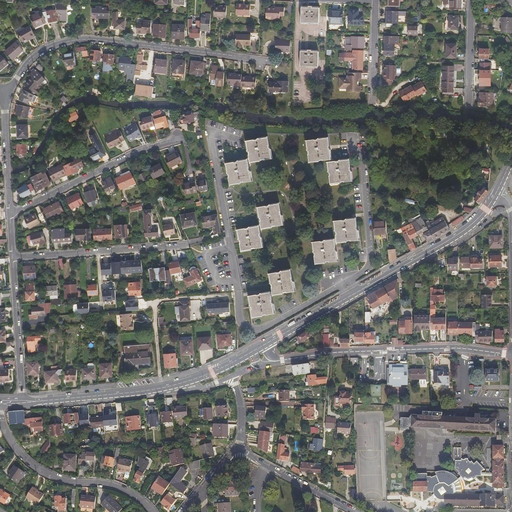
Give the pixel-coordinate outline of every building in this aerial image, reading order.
[(451,6),(450,10),(461,10),(461,0),(450,0),(451,1),(444,1),(444,4),(446,4),(450,5),(451,6)] [(499,4),(486,1),(484,11),(488,12),(490,6),(498,8),(499,4)] [(66,19),(67,4),(62,4),(55,3),(55,4),(56,9),(59,18),(66,19)] [(244,6),(244,4),(238,4),(238,15),(251,15),(252,6),(246,6),(244,6)] [(214,16),(226,17),(227,5),(222,5),(222,6),(214,6),(214,16)] [(267,8),(267,16),(273,17),(273,19),(280,19),(280,16),(284,16),(285,7),(277,7),(277,8),(267,8)] [(310,8),(302,8),(302,22),(319,23),(320,9),(313,8),(313,7),(310,7),(310,8)] [(108,20),(109,9),(101,9),(101,8),(100,8),(99,8),(99,10),(92,10),(92,17),(97,17),(96,20),(108,20)] [(359,10),(351,10),(350,23),(364,24),(364,15),(359,15),(359,10)] [(48,25),(50,25),(50,23),(58,21),(55,11),(43,14),(47,22),(48,25)] [(343,11),(327,11),(327,15),(330,16),(329,23),(343,23),(343,11)] [(387,24),(398,24),(398,16),(398,11),(387,11),(387,13),(386,13),(386,15),(387,16),(387,24)] [(43,14),(42,12),(30,17),(35,27),(47,22),(43,14)] [(125,29),(126,20),(118,19),(118,12),(113,12),(113,23),(114,23),(114,29),(125,29)] [(201,21),(201,31),(210,31),(211,15),(206,15),(206,18),(201,18),(201,21)] [(459,17),(451,17),(451,20),(450,29),(459,30),(459,17)] [(511,17),(502,17),(502,24),(502,32),(511,32),(511,17)] [(195,40),(200,40),(201,31),(201,21),(196,21),(196,24),(196,29),(192,29),(192,24),(192,20),(188,20),(188,29),(190,29),(190,37),(195,37),(195,40)] [(147,35),(151,35),(151,22),(144,22),(144,24),(138,24),(137,35),(144,35),(144,34),(147,35)] [(418,34),(418,28),(417,28),(418,25),(403,24),(403,27),(409,27),(409,34),(418,34)] [(165,25),(154,25),(154,37),(165,38),(165,25)] [(185,25),(173,25),(172,39),(184,39),(185,25)] [(29,26),(18,33),(23,42),(27,40),(30,38),(31,39),(35,36),(29,26)] [(251,35),(236,34),(235,44),(236,45),(236,46),(242,46),(242,44),(251,44),(250,40),(258,40),(258,32),(251,32),(251,35)] [(399,44),(399,37),(385,36),(385,55),(394,55),(395,44),(399,44)] [(365,47),(365,38),(345,37),(345,38),(346,38),(345,44),(344,50),(351,50),(351,47),(365,47)] [(289,40),(276,40),(276,51),(289,51),(289,40)] [(16,43),(6,52),(13,60),(23,52),(16,43)] [(457,46),(448,45),(447,58),(457,59),(457,46)] [(86,48),(77,49),(77,53),(82,53),(83,58),(88,57),(87,53),(86,48)] [(141,65),(143,55),(140,55),(141,50),(136,49),(133,74),(139,75),(140,69),(146,70),(147,66),(141,65)] [(489,50),(480,49),(480,59),(489,59),(489,50)] [(101,51),(92,50),(91,60),(99,61),(101,51)] [(309,51),(301,51),(301,66),(318,67),(319,52),(312,52),(312,50),(309,50),(309,51)] [(66,65),(76,64),(74,51),(63,53),(64,61),(66,61),(66,65)] [(362,62),(362,51),(353,51),(353,70),(363,70),(363,62),(362,62)] [(107,64),(113,65),(114,60),(113,59),(113,56),(104,55),(103,62),(108,62),(107,64)] [(1,57),(0,57),(0,71),(8,65),(1,57)] [(116,63),(117,63),(119,63),(119,67),(119,68),(130,69),(131,58),(117,57),(116,63)] [(167,60),(156,59),(155,72),(165,73),(167,60)] [(185,60),(174,59),(172,75),(182,76),(182,72),(184,72),(185,60)] [(201,75),(202,69),(203,63),(203,62),(192,61),(190,73),(201,75)] [(481,63),(481,71),(482,71),(491,71),(492,64),(481,63)] [(385,74),(383,74),(383,80),(384,80),(384,85),(390,85),(392,82),(392,80),(394,80),(395,76),(396,76),(396,66),(385,65),(385,70),(385,74)] [(222,89),(224,89),(224,73),(217,73),(218,67),(211,66),(211,81),(214,81),(214,84),(216,84),(217,83),(219,83),(219,85),(222,85),(222,89)] [(454,67),(443,66),(442,93),(453,93),(454,67)] [(33,77),(41,84),(43,85),(47,81),(37,71),(36,72),(35,70),(33,72),(34,73),(31,76),(33,77)] [(234,85),(241,85),(242,75),(242,74),(234,73),(234,72),(228,72),(228,82),(235,83),(234,85)] [(242,75),(241,85),(255,86),(255,76),(242,75)] [(362,83),(362,76),(349,76),(349,79),(348,79),(348,81),(348,83),(344,83),(341,84),(341,88),(344,90),(347,90),(351,94),(362,94),(362,93),(362,89),(359,89),(359,83),(362,83)] [(35,95),(37,96),(40,93),(36,90),(41,84),(33,77),(26,85),(30,88),(31,89),(29,92),(35,95)] [(289,92),(289,80),(279,80),(279,82),(271,82),(271,92),(289,92)] [(348,83),(348,81),(341,81),(340,92),(346,92),(346,94),(351,94),(347,90),(344,90),(341,88),(341,84),(344,83),(348,83)] [(414,85),(402,92),(407,101),(419,95),(419,96),(427,92),(427,88),(424,82),(414,87),(414,85)] [(134,94),(151,96),(152,87),(136,84),(134,94)] [(35,95),(29,92),(28,91),(25,90),(23,94),(22,93),(19,99),(28,103),(30,100),(32,101),(35,95)] [(494,93),(480,93),(479,106),(493,107),(494,93)] [(28,118),(30,107),(18,105),(15,115),(28,118)] [(180,126),(199,120),(197,111),(192,112),(192,115),(178,118),(180,126)] [(69,117),(69,118),(70,120),(67,122),(68,125),(78,120),(75,114),(69,117)] [(157,131),(154,118),(145,121),(146,124),(143,125),(146,134),(157,131)] [(156,124),(158,130),(164,128),(165,130),(169,129),(169,128),(172,127),(170,121),(167,122),(167,121),(164,121),(164,119),(159,120),(160,123),(156,124)] [(130,127),(123,130),(129,143),(134,141),(133,140),(136,138),(137,140),(141,138),(134,124),(130,126),(130,127)] [(28,125),(17,126),(18,138),(28,137),(28,125)] [(117,146),(118,148),(122,146),(121,144),(124,143),(120,134),(105,141),(109,151),(114,148),(117,146)] [(94,136),(89,138),(94,148),(95,151),(88,154),(92,163),(104,157),(94,136)] [(269,137),(247,140),(251,159),(251,162),(273,158),(269,137)] [(330,159),(326,137),(305,140),(308,162),(330,159)] [(25,145),(17,146),(18,155),(26,154),(25,145)] [(166,159),(171,169),(184,163),(179,154),(171,158),(171,156),(166,159)] [(330,182),(352,179),(348,157),(330,160),(327,161),(330,182)] [(73,164),(62,169),(66,177),(77,172),(77,170),(83,168),(81,164),(82,162),(80,161),(79,159),(74,161),(73,162),(73,164)] [(227,163),(231,185),(253,181),(249,159),(227,163)] [(160,165),(149,171),(154,180),(165,174),(160,165)] [(61,166),(47,173),(52,184),(58,181),(66,177),(62,169),(61,166)] [(135,181),(132,174),(131,174),(128,169),(119,173),(119,175),(114,178),(119,188),(135,181)] [(37,175),(43,188),(50,185),(44,173),(37,175)] [(138,176),(142,183),(149,180),(145,173),(138,176)] [(36,191),(43,188),(37,175),(31,178),(36,191)] [(102,182),(107,191),(116,187),(111,178),(102,182)] [(200,183),(202,193),(211,190),(209,181),(200,183)] [(30,192),(33,190),(30,183),(23,186),(22,185),(19,187),(19,188),(17,189),(21,198),(30,193),(30,192)] [(184,187),(187,196),(199,194),(196,184),(184,187)] [(480,203),(489,192),(484,188),(481,192),(480,191),(478,193),(479,194),(475,199),(480,203)] [(85,194),(89,207),(93,206),(92,201),(97,200),(94,191),(85,194)] [(66,200),(72,210),(83,205),(78,194),(66,200)] [(43,209),(47,218),(57,213),(58,214),(63,212),(59,202),(43,209)] [(131,206),(132,210),(143,207),(141,202),(131,206)] [(263,228),(266,228),(285,225),(281,203),(269,205),(261,206),(260,207),(263,228)] [(144,211),(145,237),(159,236),(159,229),(151,229),(151,215),(153,215),(153,211),(144,211)] [(33,213),(30,215),(30,216),(23,219),(27,228),(38,223),(33,213)] [(180,218),(183,229),(197,225),(195,214),(180,218)] [(455,225),(466,218),(464,216),(463,214),(453,220),(455,225)] [(212,226),(213,234),(220,233),(216,215),(204,217),(205,227),(212,226)] [(336,219),(339,241),(361,238),(359,228),(358,216),(336,219)] [(435,222),(427,226),(434,237),(450,228),(443,216),(437,219),(434,220),(435,222)] [(421,217),(414,221),(419,233),(426,229),(427,230),(425,231),(429,240),(434,237),(427,226),(425,222),(422,217),(421,217)] [(433,218),(425,222),(427,226),(435,222),(434,220),(433,218)] [(374,221),(375,233),(389,232),(388,229),(387,219),(374,221)] [(405,233),(412,250),(417,247),(413,236),(419,233),(414,221),(409,223),(402,226),(405,233)] [(115,224),(115,237),(127,236),(127,223),(115,224)] [(163,226),(165,236),(175,234),(174,225),(163,226)] [(261,226),(239,229),(243,251),(265,247),(261,226)] [(51,229),(52,242),(71,240),(70,233),(63,233),(63,228),(51,229)] [(88,230),(74,230),(74,240),(83,240),(89,240),(88,230)] [(42,232),(31,235),(33,244),(39,243),(40,245),(46,243),(42,232)] [(111,241),(111,232),(92,232),(93,242),(111,241)] [(491,237),(491,249),(503,249),(503,237),(491,237)] [(339,250),(338,244),(337,241),(337,238),(316,242),(319,264),(341,260),(339,250)] [(391,248),(392,261),(400,257),(398,246),(391,248)] [(462,259),(462,267),(482,267),(482,260),(479,260),(479,257),(477,255),(471,255),(470,256),(470,258),(462,259)] [(449,273),(459,273),(459,257),(454,257),(454,261),(449,261),(449,273)] [(491,257),(491,267),(502,267),(502,257),(491,257)] [(132,273),(141,272),(141,260),(131,261),(132,273)] [(132,273),(131,261),(121,261),(121,262),(122,273),(132,273)] [(174,263),(168,264),(169,274),(180,272),(177,261),(173,261),(174,263)] [(112,274),(122,273),(121,262),(116,262),(115,262),(111,262),(111,263),(112,274)] [(112,274),(111,263),(102,264),(102,275),(112,274)] [(24,266),(25,279),(36,278),(35,266),(24,266)] [(191,276),(183,280),(185,286),(200,280),(198,277),(196,271),(197,270),(196,268),(195,269),(194,268),(191,267),(190,267),(188,269),(189,271),(191,276)] [(163,280),(163,278),(163,274),(163,268),(148,269),(149,281),(163,280)] [(277,294),(280,294),(297,291),(294,270),(276,273),(273,273),(276,292),(277,294)] [(189,275),(182,278),(183,280),(191,276),(189,271),(188,272),(189,275)] [(489,278),(489,286),(501,287),(501,282),(499,282),(499,278),(489,278)] [(367,312),(365,312),(365,322),(367,322),(372,322),(372,319),(374,319),(374,314),(382,310),(381,307),(382,306),(382,305),(387,302),(397,296),(397,279),(366,296),(369,300),(368,301),(368,305),(370,308),(370,309),(367,309),(367,312)] [(143,295),(141,282),(130,283),(131,294),(134,294),(134,296),(139,296),(139,295),(143,295)] [(26,283),(26,292),(34,291),(34,283),(26,283)] [(57,286),(46,286),(47,295),(50,295),(58,295),(57,286)] [(64,287),(65,299),(80,298),(79,292),(77,292),(77,286),(64,287)] [(88,287),(88,297),(98,297),(97,286),(88,287)] [(430,309),(434,309),(435,305),(432,305),(433,300),(444,300),(444,294),(443,294),(443,289),(434,289),(434,287),(430,287),(430,309)] [(26,292),(26,300),(39,300),(39,291),(34,291),(26,292)] [(278,314),(274,292),(252,296),(255,318),(278,314)] [(483,310),(492,310),(492,297),(483,297),(483,310)] [(180,312),(181,321),(191,320),(189,305),(191,305),(191,299),(179,300),(180,306),(175,306),(176,313),(180,312)] [(207,303),(208,312),(215,312),(216,313),(223,313),(223,311),(231,310),(230,301),(223,302),(222,299),(214,300),(215,303),(207,303)] [(99,302),(78,302),(78,312),(99,312),(99,302)] [(47,303),(39,303),(39,307),(32,307),(32,312),(29,311),(29,318),(37,318),(37,315),(45,315),(45,313),(50,313),(52,305),(51,305),(51,303),(47,303)] [(120,314),(121,330),(134,329),(133,324),(131,324),(131,320),(132,319),(132,314),(120,314)] [(400,318),(399,333),(412,334),(412,317),(406,317),(406,318),(400,318)] [(415,319),(414,332),(420,332),(420,330),(430,330),(430,319),(415,319)] [(442,319),(432,319),(432,337),(437,337),(437,328),(439,328),(439,327),(442,327),(442,329),(445,329),(445,319),(442,319)] [(475,337),(475,323),(475,322),(457,322),(457,323),(457,334),(464,334),(464,336),(472,336),(472,337),(475,337)] [(447,335),(457,335),(457,334),(457,323),(448,323),(447,335)] [(478,343),(492,343),(492,333),(479,333),(479,324),(475,323),(475,337),(475,340),(478,340),(478,343)] [(305,331),(298,335),(300,337),(297,339),(298,340),(296,342),(298,345),(309,338),(308,336),(307,333),(305,331)] [(495,332),(495,343),(504,343),(504,333),(498,333),(498,332),(495,332)] [(28,336),(28,349),(35,349),(35,340),(42,340),(42,336),(28,336)] [(218,337),(219,348),(222,348),(233,347),(232,336),(218,337)] [(199,340),(199,351),(212,350),(211,338),(199,340)] [(331,338),(331,348),(340,348),(340,345),(336,345),(335,340),(334,340),(333,338),(331,338)] [(194,340),(193,340),(183,340),(182,340),(183,354),(195,354),(194,340)] [(134,363),(151,362),(150,350),(150,346),(125,348),(125,352),(127,369),(134,368),(134,363)] [(177,353),(175,353),(169,353),(165,354),(166,366),(178,366),(177,353)] [(35,374),(35,376),(40,376),(39,361),(29,362),(30,374),(35,374)] [(101,363),(102,377),(114,376),(112,362),(101,363)] [(83,369),(84,378),(96,377),(95,368),(95,364),(94,363),(89,363),(87,364),(87,368),(83,369)] [(407,384),(407,364),(400,364),(400,367),(398,367),(398,364),(389,364),(389,373),(390,373),(391,376),(389,376),(389,383),(393,383),(393,385),(401,385),(401,383),(407,384)] [(293,367),(293,374),(309,373),(308,365),(293,367)] [(59,376),(63,376),(63,370),(60,370),(58,370),(58,368),(52,368),(52,371),(47,372),(47,383),(59,382),(59,376)] [(66,370),(66,372),(67,380),(67,381),(78,380),(77,369),(66,370)] [(449,369),(441,369),(441,371),(434,370),(434,382),(449,382),(449,369)] [(410,370),(410,379),(425,380),(425,370),(410,370)] [(486,371),(486,382),(498,382),(499,371),(486,371)] [(327,381),(327,376),(316,378),(316,375),(308,376),(308,378),(307,378),(307,382),(309,382),(310,385),(320,384),(320,382),(327,381)] [(291,400),(291,389),(280,390),(281,401),(291,400)] [(336,398),(336,403),(341,403),(341,404),(351,404),(351,394),(350,394),(350,392),(346,392),(346,391),(344,391),(341,392),(341,397),(336,398)] [(306,409),(306,418),(315,418),(315,408),(316,408),(316,405),(316,403),(306,403),(306,409)] [(217,406),(217,416),(228,415),(227,405),(217,406)] [(266,406),(256,405),(254,417),(265,418),(266,406)] [(203,412),(203,418),(213,417),(211,406),(200,406),(200,413),(203,412)] [(187,417),(186,407),(181,407),(177,408),(177,407),(173,408),(174,419),(187,417)] [(26,419),(25,411),(10,412),(11,424),(25,423),(26,423),(26,419)] [(77,413),(78,420),(79,420),(78,411),(67,412),(67,413),(77,413)] [(161,412),(162,421),(171,420),(171,411),(161,412)] [(78,421),(78,420),(77,413),(67,413),(64,414),(64,422),(78,421)] [(154,422),(154,425),(159,425),(158,414),(154,414),(154,413),(146,414),(146,423),(154,422)] [(118,415),(104,415),(105,426),(118,425),(118,415)] [(127,418),(128,429),(140,428),(139,416),(127,418)] [(400,419),(399,432),(401,432),(403,430),(410,431),(410,428),(494,432),(494,422),(478,421),(479,416),(474,416),(474,420),(411,417),(411,418),(409,418),(408,419),(400,419)] [(42,417),(26,419),(26,423),(25,423),(26,428),(32,427),(32,431),(34,431),(34,432),(43,431),(42,422),(43,422),(42,417)] [(102,428),(101,417),(88,418),(89,428),(102,428)] [(326,418),(325,428),(335,429),(336,418),(326,418)] [(270,421),(263,420),(261,430),(263,430),(269,431),(270,421)] [(222,424),(216,423),(216,427),(215,427),(214,435),(228,436),(228,424),(222,424)] [(338,423),(337,433),(350,434),(351,424),(338,423)] [(51,426),(52,434),(62,434),(61,425),(51,426)] [(261,430),(255,429),(254,436),(262,437),(263,430),(261,430)] [(274,459),(278,459),(281,433),(269,431),(269,436),(274,437),(272,452),(275,453),(274,459)] [(282,433),(278,459),(289,461),(290,454),(285,453),(285,451),(288,451),(288,448),(285,448),(287,434),(282,433)] [(323,450),(324,439),(316,438),(315,444),(311,443),(311,449),(323,450)] [(51,449),(49,439),(41,451),(47,456),(51,449)] [(204,459),(215,456),(211,443),(200,446),(204,459)] [(482,474),(482,477),(494,478),(494,488),(504,488),(505,447),(495,447),(494,474),(482,474)] [(169,452),(170,458),(172,467),(181,465),(183,464),(180,450),(175,451),(169,452)] [(482,478),(482,477),(482,474),(485,470),(477,462),(475,465),(472,462),(471,463),(469,461),(469,460),(465,460),(465,461),(463,461),(463,460),(462,460),(462,450),(454,450),(455,462),(456,462),(455,470),(458,470),(458,473),(460,474),(459,475),(462,478),(459,480),(455,477),(452,475),(446,473),(442,473),(436,474),(437,477),(432,479),(431,478),(428,478),(428,475),(417,476),(417,483),(415,483),(415,493),(428,493),(429,494),(434,494),(436,497),(438,499),(441,501),(445,502),(446,506),(495,506),(495,505),(504,504),(504,496),(463,495),(458,496),(457,490),(456,486),(460,483),(464,481),(468,483),(471,483),(474,481),(478,478),(482,478)] [(119,461),(121,452),(117,451),(114,460),(104,458),(102,464),(106,465),(106,466),(112,469),(113,468),(117,469),(117,467),(119,461)] [(75,453),(65,452),(64,467),(74,468),(75,453)] [(82,458),(79,457),(78,466),(86,467),(86,462),(95,463),(96,456),(82,455),(82,458)] [(144,459),(139,458),(138,467),(140,468),(145,470),(146,469),(148,470),(151,462),(150,459),(145,457),(144,459)] [(201,460),(191,462),(190,463),(191,469),(202,468),(201,460)] [(121,461),(119,467),(118,471),(122,472),(121,473),(125,475),(124,477),(124,478),(125,479),(127,479),(128,479),(129,478),(130,474),(133,464),(125,461),(124,462),(121,461)] [(302,464),(301,472),(306,472),(306,473),(313,474),(313,473),(320,474),(322,466),(315,466),(316,463),(313,462),(313,465),(302,464)] [(13,464),(11,468),(12,469),(10,471),(7,475),(16,482),(23,471),(13,464)] [(185,465),(170,483),(183,493),(187,488),(179,482),(188,470),(186,468),(187,466),(185,465)] [(348,471),(348,474),(354,474),(354,466),(341,466),(342,471),(348,471)] [(145,470),(140,468),(136,481),(140,483),(145,470)] [(158,477),(152,486),(164,493),(169,484),(158,477)] [(224,485),(225,497),(240,496),(240,490),(237,490),(236,484),(235,481),(231,481),(232,485),(224,485)] [(39,503),(44,493),(40,491),(40,492),(37,490),(38,489),(33,486),(29,492),(27,493),(28,501),(33,500),(35,502),(35,503),(38,504),(39,503)] [(152,486),(151,488),(162,495),(164,493),(152,486)] [(0,487),(0,500),(5,503),(10,495),(6,492),(5,493),(1,490),(2,488),(0,487)] [(165,506),(165,508),(168,510),(175,502),(167,495),(161,503),(165,506)] [(58,506),(58,511),(65,511),(65,509),(67,509),(66,498),(63,498),(63,496),(55,496),(56,506),(58,506)] [(95,507),(96,496),(87,496),(86,496),(81,496),(81,506),(95,507)] [(100,504),(109,511),(118,511),(122,508),(108,496),(100,504)] [(219,511),(218,511),(230,511),(230,503),(220,503),(220,511),(219,511)]
